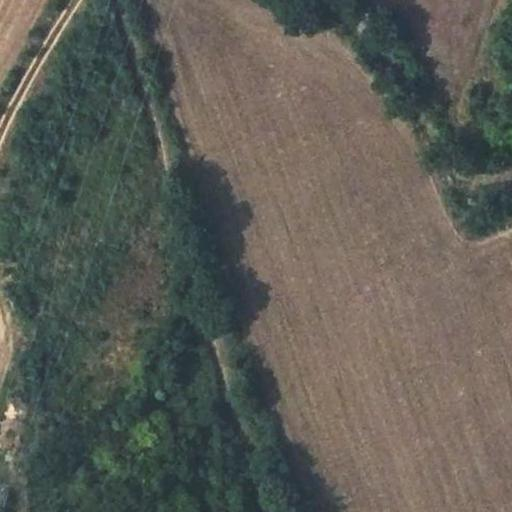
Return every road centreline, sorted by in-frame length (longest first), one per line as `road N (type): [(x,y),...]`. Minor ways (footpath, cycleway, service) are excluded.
road 1 (track): [(116,0),(268,511)]
road 2 (track): [(298,0),(393,53),(455,166),(493,178),(511,172)]
